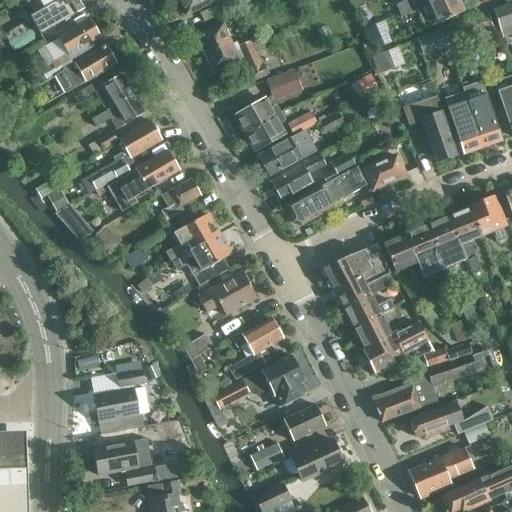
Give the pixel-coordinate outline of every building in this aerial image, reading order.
[(53,28),(84,10),(77,0),(60,0),(53,4),(54,6),(51,8),(53,11),(48,14),(44,7),(37,11),(39,14),(29,19),(34,28),(40,25),(50,42),(52,40),(58,37),(53,28)] [(53,4),(60,0),(39,0),(44,7),(48,14),(53,11),(51,8),(54,6),(53,4)] [(214,0),(179,0),(187,16),(215,2),(214,0)] [(417,10),(416,7),(412,0),(407,0),(404,2),(409,14),(417,10)] [(463,12),(457,0),(429,0),(426,2),(436,25),(463,12)] [(409,14),(404,2),(396,5),(401,17),(409,14)] [(511,37),(511,20),(509,12),(495,17),(503,41),(511,37)] [(493,27),(489,15),(471,21),(475,33),(493,27)] [(71,60),(95,46),(93,43),(100,38),(89,19),(58,37),(52,40),(59,52),(60,51),(64,59),(42,72),(46,80),(74,64),(71,60)] [(473,42),(467,23),(444,31),(449,44),(460,40),(462,46),(473,42)] [(231,43),(229,38),(223,24),(195,35),(204,54),(231,43)] [(446,43),(442,32),(420,40),(424,51),(442,45),(441,44),(446,43)] [(231,43),(243,38),(241,33),(229,38),(231,43)] [(239,60),(244,58),(254,82),(268,76),(262,64),(261,65),(251,42),(246,44),(243,38),(231,43),(204,54),(212,73),(240,62),(239,60)] [(75,89),(116,65),(105,46),(74,64),(79,72),(69,78),(75,89)] [(377,71),(399,63),(395,52),(373,60),(377,71)] [(296,67),(267,79),(275,100),(304,89),(296,67)] [(122,75),(103,86),(94,91),(95,92),(106,110),(133,94),(122,75)] [(497,87),(511,83),(511,75),(495,79),(497,87)] [(42,129),(56,120),(76,108),(74,106),(88,98),(87,97),(95,92),(94,91),(103,86),(100,81),(57,106),(58,108),(51,113),(50,111),(0,144),(0,149),(9,162),(19,156),(17,153),(46,134),(42,129)] [(472,118),(467,102),(461,86),(452,89),(459,110),(461,110),(464,120),(453,124),(464,154),(483,148),(472,118)] [(511,86),(508,88),(511,100),(511,103),(503,107),(511,135),(511,86)] [(145,113),(133,94),(106,110),(107,112),(92,120),(96,128),(111,119),(117,129),(145,113)] [(458,157),(437,96),(402,108),(408,127),(420,123),(425,138),(429,147),(435,165),(458,157)] [(502,141),(491,111),(486,96),(467,102),(472,118),(483,148),(502,141)] [(245,134),(279,115),(276,110),(272,113),(264,100),(235,117),(245,134)] [(324,134),(344,123),(339,113),(319,124),(324,134)] [(284,134),(277,122),(282,119),(279,115),(245,134),(254,151),(284,134)] [(308,128),(302,117),(288,125),(294,135),(308,128)] [(0,142),(17,131),(10,121),(0,126),(0,142)] [(124,163),(161,141),(150,121),(119,139),(126,151),(114,158),(115,162),(81,182),(89,195),(129,172),(124,163)] [(93,154),(116,140),(112,132),(89,146),(93,154)] [(300,160),(289,140),(258,156),(269,176),(300,160)] [(420,170),(409,144),(398,148),(409,175),(420,170)] [(130,201),(179,171),(167,151),(136,170),(142,179),(123,190),(130,201)] [(355,166),(349,154),(331,163),(338,175),(355,166)] [(405,177),(401,167),(395,155),(363,169),(373,190),(376,189),(379,190),(401,181),(402,178),(405,177)] [(312,183),(307,175),(325,166),(319,156),(272,182),(282,199),(312,183)] [(331,204),(366,185),(357,168),(286,206),(295,223),(301,225),(333,208),(331,204)] [(81,240),(94,228),(50,178),(37,190),(81,240)] [(181,207),(200,197),(192,180),(162,195),(169,208),(165,210),(170,219),(184,212),(181,207)] [(505,224),(494,196),(468,207),(469,209),(480,234),(491,229),(497,242),(506,238),(501,225),(505,224)] [(469,209),(448,218),(465,258),(474,254),(469,241),(481,236),(480,234),(469,209)] [(171,262),(218,235),(207,215),(172,235),(178,246),(166,253),(171,262)] [(476,284),(465,258),(448,218),(427,226),(439,254),(451,249),(456,262),(457,261),(461,269),(457,271),(465,289),(476,284)] [(106,249),(119,241),(110,224),(96,232),(106,249)] [(439,254),(427,226),(405,236),(422,276),(431,272),(426,259),(439,254)] [(223,259),(230,255),(228,252),(229,249),(226,245),(223,244),(218,235),(171,262),(176,271),(194,260),(206,283),(229,270),(223,259)] [(422,276),(405,236),(384,245),(395,272),(408,267),(413,280),(422,276)] [(366,285),(389,274),(385,264),(377,245),(322,268),(344,309),(372,296),(366,285)] [(148,261),(141,248),(125,258),(131,270),(148,261)] [(257,299),(242,272),(197,297),(207,314),(220,306),(226,316),(257,299)] [(354,329),(393,309),(388,300),(377,306),(372,296),(344,309),(354,329)] [(393,337),(386,325),(399,318),(394,308),(393,309),(354,329),(364,349),(365,350),(393,337)] [(265,349),(282,340),(281,339),(282,339),(281,336),(282,333),(279,328),(275,326),(271,319),(242,336),(241,333),(232,338),(238,348),(246,343),(253,356),(250,357),(257,369),(271,361),(265,349)] [(468,340),(460,321),(433,332),(450,346),(468,340)] [(413,350),(429,343),(419,323),(393,337),(365,350),(364,349),(362,350),(375,375),(405,359),(403,355),(413,350)] [(190,360),(213,347),(206,335),(184,348),(190,360)] [(477,371),(471,354),(486,348),(483,339),(445,352),(444,349),(434,352),(429,343),(413,350),(417,359),(421,358),(424,369),(425,368),(431,388),(477,371)] [(306,394),(301,383),(304,381),(291,356),(261,372),(260,369),(246,377),(246,378),(237,383),(236,381),(257,369),(250,357),(221,374),(226,383),(214,390),(216,395),(205,401),(212,415),(263,388),(264,392),(270,389),(279,407),(283,406),(285,407),(291,404),(292,401),(306,394)] [(143,383),(141,372),(117,376),(119,388),(143,383)] [(431,404),(423,381),(422,379),(372,398),(381,423),(431,404)] [(138,416),(133,389),(94,396),(99,424),(138,416)] [(325,427),(315,405),(283,420),(293,442),(325,427)] [(457,426),(453,414),(445,417),(442,409),(410,420),(412,424),(411,427),(413,432),(415,433),(417,437),(425,434),(427,438),(448,430),(448,429),(457,426)] [(488,436),(483,426),(464,433),(469,443),(488,436)] [(0,511),(16,511),(15,475),(21,475),(20,445),(12,445),(11,437),(0,437),(0,511)] [(342,463),(331,440),(291,458),(302,482),(342,463)] [(138,469),(133,442),(93,449),(98,476),(138,469)] [(251,452),(256,467),(284,458),(279,442),(251,452)] [(449,479),(473,469),(464,448),(409,472),(422,499),(452,486),(449,479)] [(511,460),(510,461),(511,464),(511,465),(440,497),(448,511),(456,511),(459,511),(460,511),(466,511),(489,502),(489,501),(511,491),(511,460)] [(176,462),(160,464),(161,477),(178,475),(176,462)] [(151,482),(149,470),(125,475),(128,486),(151,482)] [(180,511),(177,495),(180,495),(178,482),(163,485),(165,497),(149,500),(151,511),(180,511)] [(266,511),(290,501),(282,485),(255,498),(262,511),(266,511)] [(369,511),(362,498),(336,511),(369,511)]
